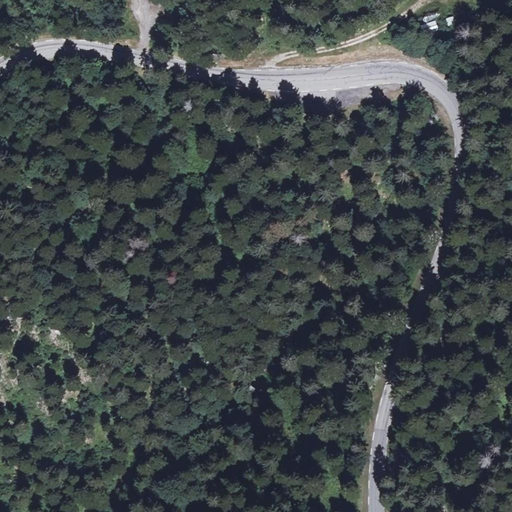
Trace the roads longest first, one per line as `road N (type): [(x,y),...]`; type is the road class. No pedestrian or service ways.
road 1 (secondary): [(402,375),(457,191),(453,119),(429,86),(392,74),(257,81),(76,46),(37,48),(0,66)]
road 2 (track): [(416,7),(351,42),(270,61),(257,81)]
road 3 (secondary): [(402,375),(387,426),(380,511)]
